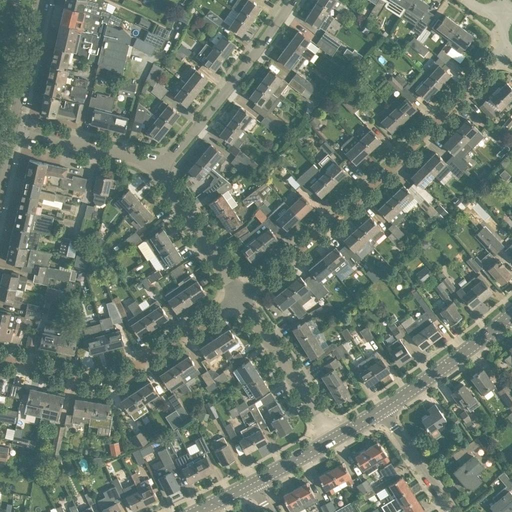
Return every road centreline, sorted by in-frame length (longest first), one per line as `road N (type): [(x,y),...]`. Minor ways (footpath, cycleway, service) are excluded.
road 1 (residential): [(239,297),(340,217),(504,45)]
road 2 (residential): [(0,360),(108,381),(239,297)]
road 3 (residential): [(162,177),(241,83),(292,0)]
road 4 (residential): [(334,438),(239,297)]
road 5 (residential): [(162,177),(153,168),(9,131)]
road 6 (secondary): [(382,409),(511,314)]
road 7 (residential): [(239,297),(162,177)]
road 8 (residential): [(9,131),(41,0)]
road 9 (residential): [(449,511),(382,409)]
